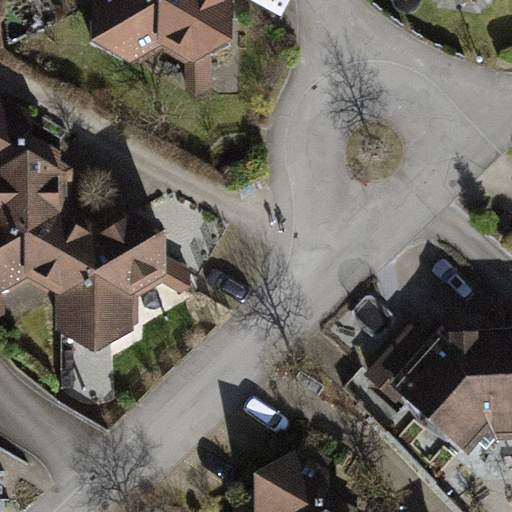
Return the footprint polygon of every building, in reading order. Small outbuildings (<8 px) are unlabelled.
[(212,88),(212,51),(232,39),(231,0),(157,0),(156,0),(91,0),(90,40),(131,63),(134,61),(139,64),(161,51),(185,64),(186,90),(196,99),(212,88)] [(0,217),(26,232),(66,210),(66,172),(63,170),(62,153),(31,134),(31,112),(0,93),(0,217)] [(126,206),(95,224),(94,274),(56,295),(57,332),(95,352),(135,331),(134,327),(140,324),(139,297),(162,283),(180,294),(191,287),(191,270),(166,256),(165,228),(126,206)] [(48,290),(56,295),(94,274),(95,224),(66,210),(26,232),(0,217),(0,317),(5,315),(5,298),(28,285),(45,294),(48,290)] [(410,324),(364,375),(396,404),(402,396),(469,455),(488,433),(498,441),(511,440),(511,321),(442,326),(429,340),(410,324)] [(254,473),(254,499),(233,511),(331,511),(329,510),(329,471),(326,469),(332,459),(304,443),(298,453),(295,451),(254,473)]
